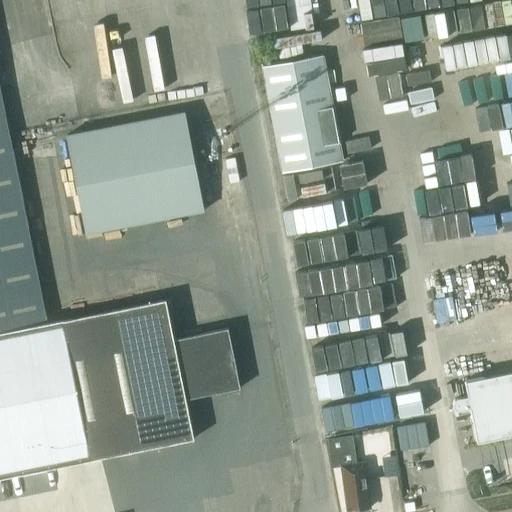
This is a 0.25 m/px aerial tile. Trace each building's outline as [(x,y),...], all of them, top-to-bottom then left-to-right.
[(0,0),(0,477),(193,441),(185,401),(239,390),(227,331),(173,342),(165,302),(46,326),(0,104),(0,0)] [(418,35),(511,21),(511,0),(494,0),(414,11),(418,35)] [(351,20),(365,92),(404,85),(402,75),(429,70),(424,45),(398,50),(392,13),(351,20)] [(511,79),(511,28),(463,39),(468,63),(477,61),(481,86),(511,79)] [(262,66),(282,172),(343,160),(323,54),(262,66)] [(405,112),(425,111),(424,85),(403,86),(405,112)] [(511,88),(483,94),(488,123),(471,126),(476,151),(511,144),(511,88)] [(86,229),(206,210),(190,109),(70,128),(86,229)] [(432,126),(434,138),(457,134),(455,123),(432,126)] [(362,145),(382,144),(381,134),(349,136),(351,157),(363,156),(362,145)] [(431,135),(407,138),(412,176),(436,173),(431,135)] [(443,202),(449,235),(474,231),(473,223),(498,218),(496,207),(485,209),(482,195),(443,202)] [(304,295),(324,397),(386,385),(383,367),(402,363),(395,329),(385,330),(381,310),(408,305),(402,278),(375,283),(369,251),(368,251),(363,224),(296,237),(301,260),(343,252),(350,286),(304,295)] [(455,294),(436,298),(441,318),(459,314),(455,294)] [(511,372),(510,373),(465,382),(468,397),(458,399),(455,400),(453,403),(453,406),(454,409),(457,411),(460,411),(470,409),(477,443),(511,435),(511,372)] [(328,433),(380,422),(378,415),(390,412),(386,392),(322,405),(328,433)] [(404,414),(429,407),(425,394),(401,400),(404,414)] [(390,439),(388,426),(373,428),(375,441),(390,439)] [(345,495),(347,495),(349,510),(353,510),(354,511),(363,511),(365,508),(369,508),(366,486),(368,484),(368,483),(370,478),(367,474),(365,461),(357,462),(353,435),(328,438),(332,467),(340,466),(345,495)] [(511,491),(511,478),(472,480),(473,493),(511,491)] [(120,484),(120,511),(144,511),(144,491),(160,491),(160,492),(176,492),(176,483),(142,483),(142,497),(130,497),(129,484),(120,484)]
